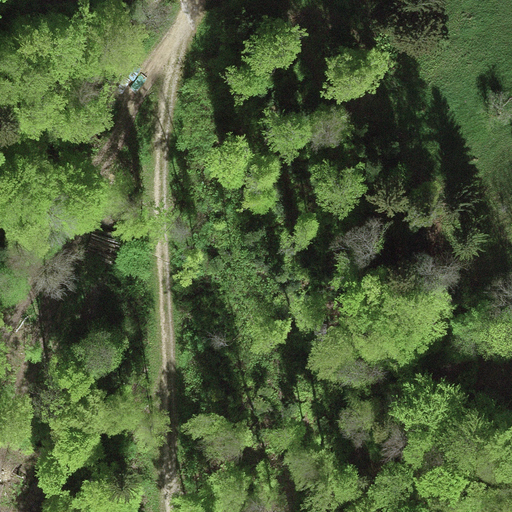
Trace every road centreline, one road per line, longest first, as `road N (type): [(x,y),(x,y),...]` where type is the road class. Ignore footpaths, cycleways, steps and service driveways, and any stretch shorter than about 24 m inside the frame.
road 1 (track): [(171,511),(160,166),(196,0)]
road 2 (track): [(188,35),(152,67),(84,198),(0,451)]
